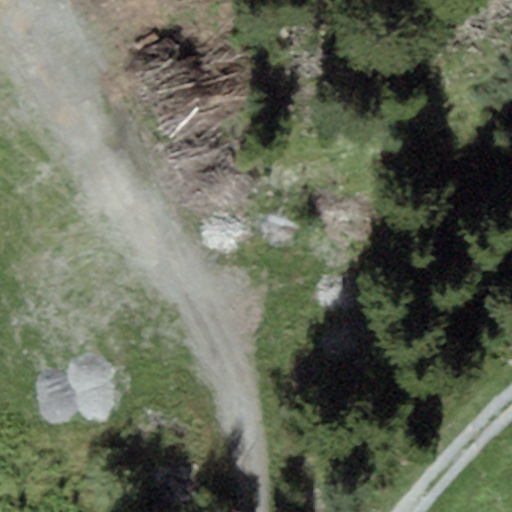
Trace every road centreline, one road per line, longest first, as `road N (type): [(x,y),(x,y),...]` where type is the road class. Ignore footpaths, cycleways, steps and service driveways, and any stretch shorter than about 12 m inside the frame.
road 1 (track): [(147,216),(222,347),(240,404),(250,511)]
road 2 (track): [(419,511),(511,399)]
